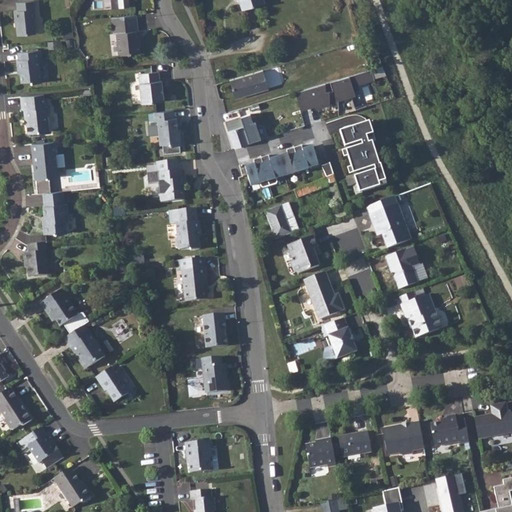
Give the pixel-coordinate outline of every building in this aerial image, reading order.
[(111,0),(112,8),(129,7),(128,0),(111,0)] [(264,0),(239,0),(242,8),(245,8),(253,5),(265,1),(264,0)] [(17,10),(13,10),(14,20),(16,20),(18,35),(35,33),(34,18),(35,16),(34,1),(16,3),(17,10)] [(122,23),(114,24),(115,34),(118,33),(120,54),(141,52),(139,39),(141,39),(140,31),(138,31),(137,22),(136,14),(122,16),(122,23)] [(113,17),(114,24),(122,23),(122,16),(113,17)] [(16,60),(17,69),(20,69),(20,74),(20,82),(30,81),(31,84),(41,83),(39,58),(42,58),(41,50),(18,53),(19,60),(16,60)] [(297,80),(310,75),(306,65),(293,70),(297,80)] [(262,69),(229,79),(235,98),(268,88),(262,69)] [(295,92),(300,110),(314,106),(315,109),(324,106),(331,104),(333,108),(335,107),(336,109),(338,109),(338,115),(355,110),(351,95),(352,87),(352,86),(375,79),(372,69),(295,92)] [(158,71),(137,73),(141,102),(163,100),(161,80),(159,80),(158,71)] [(43,95),(20,97),(21,110),(23,110),(24,120),(26,119),(27,134),(30,136),(38,136),(40,132),(47,132),(46,116),(48,113),(48,107),(44,107),(43,95)] [(173,109),(153,112),(154,120),(157,120),(160,144),(162,144),(163,153),(180,151),(179,144),(181,144),(180,133),(178,133),(176,117),(174,117),(173,109)] [(249,113),(225,121),(233,148),(251,142),(251,141),(260,138),(255,122),(252,122),(249,113)] [(369,121),(340,131),(360,192),(387,184),(382,167),(381,168),(372,142),(375,141),(369,121)] [(54,142),(31,144),(33,164),(36,164),(36,167),(34,172),(34,179),(35,179),(36,189),(43,189),(43,192),(50,192),(48,178),(57,177),(54,142)] [(301,145),(293,148),(300,171),(308,169),(308,168),(318,165),(316,160),(312,147),(302,150),(301,145)] [(282,156),(278,157),(284,176),(300,171),(293,148),(286,150),(287,154),(282,156)] [(268,155),(260,158),(269,187),(277,184),(278,182),(276,178),(284,176),(278,157),(274,158),(269,160),(268,155)] [(269,187),(260,158),(252,160),(254,164),(244,167),(250,186),(260,183),(261,187),(263,188),(269,187)] [(177,159),(156,161),(157,172),(161,172),(161,181),(158,181),(160,193),(163,193),(164,201),(185,199),(183,187),(180,187),(180,179),(182,179),(181,170),(178,170),(177,159)] [(321,166),(326,178),(333,175),(329,163),(321,166)] [(326,178),(294,190),(297,197),(329,185),(335,205),(342,203),(335,179),(333,175),(326,178)] [(43,224),(42,224),(43,233),(53,232),(56,234),(66,233),(65,220),(69,220),(67,203),(63,204),(62,191),(50,192),(43,192),(44,205),(43,206),(44,216),(45,222),(43,224)] [(369,214),(396,204),(394,197),(367,207),(369,214)] [(287,203),(265,212),(276,239),(298,230),(287,203)] [(382,234),(387,248),(411,239),(397,204),(396,204),(369,214),(372,223),(375,222),(376,226),(375,226),(374,228),(377,234),(378,235),(382,234)] [(196,207),(176,209),(177,222),(176,222),(178,237),(176,239),(177,246),(179,248),(190,247),(192,248),(200,247),(198,229),(200,229),(199,220),(197,220),(196,207)] [(176,222),(177,222),(176,209),(169,210),(170,223),(176,222)] [(313,236),(288,245),(293,259),(291,263),(294,270),(298,272),(298,273),(319,265),(315,255),(313,249),(316,248),(317,247),(313,236)] [(22,253),(23,262),(27,261),(27,267),(28,276),(47,274),(44,243),(26,244),(28,252),(22,253)] [(413,246),(385,257),(391,273),(395,271),(396,275),(394,276),(399,289),(418,282),(413,267),(420,264),(413,246)] [(127,257),(129,265),(143,264),(142,255),(127,257)] [(206,275),(207,275),(206,257),(176,260),(177,270),(182,270),(185,300),(208,298),(206,285),(207,284),(206,275)] [(325,271),(304,279),(319,319),(340,311),(340,310),(343,309),(338,294),(334,295),(332,296),(331,293),(333,292),(325,271)] [(40,302),(49,316),(52,314),(56,319),(60,326),(63,324),(70,334),(84,325),(89,322),(83,313),(78,314),(61,289),(40,302)] [(402,304),(416,298),(413,291),(399,297),(402,304)] [(402,304),(401,304),(407,322),(410,321),(416,337),(441,327),(429,294),(416,298),(402,304)] [(224,313),(203,316),(207,348),(227,346),(227,338),(224,335),(224,331),(225,330),(224,313)] [(357,351),(344,317),(324,325),(320,326),(324,337),(328,335),(332,345),(325,348),(324,358),(328,362),(357,351)] [(70,334),(63,339),(70,348),(71,348),(75,354),(77,354),(79,358),(79,361),(84,368),(87,368),(105,356),(84,325),(70,334)] [(221,356),(202,358),(205,393),(227,391),(225,364),(221,364),(221,356)] [(0,381),(2,382),(9,377),(1,363),(2,362),(0,359),(0,381)] [(294,363),(287,365),(289,374),(296,372),(294,363)] [(111,367),(95,377),(105,391),(106,390),(114,402),(129,393),(111,367)] [(11,387),(0,393),(0,410),(2,410),(7,418),(6,421),(11,429),(15,429),(21,425),(24,425),(32,420),(22,405),(24,404),(19,397),(18,398),(11,387)] [(492,414),(474,417),(478,438),(511,432),(511,413),(510,411),(507,411),(505,403),(491,406),(492,414)] [(441,422),(430,424),(430,426),(428,429),(429,434),(432,437),(434,446),(459,441),(460,443),(469,442),(464,419),(456,421),(455,415),(446,416),(447,418),(447,420),(441,422)] [(382,428),(387,455),(400,452),(403,454),(411,453),(413,450),(424,448),(419,421),(410,423),(410,425),(402,426),(402,424),(382,428)] [(41,427),(26,437),(17,443),(22,450),(28,446),(38,463),(42,460),(47,467),(63,457),(58,449),(55,450),(50,443),(53,441),(47,432),(46,434),(41,427)] [(355,454),(371,451),(367,431),(338,436),(342,457),(350,455),(350,453),(355,452),(355,454)] [(335,465),(331,438),(322,439),(323,442),(316,443),(305,445),(309,467),(327,464),(327,466),(335,465)] [(212,441),(185,444),(187,460),(189,460),(191,473),(211,471),(209,449),(213,449),(212,441)] [(70,467),(61,473),(66,479),(75,473),(70,467)] [(434,478),(442,511),(458,511),(463,511),(459,495),(468,493),(462,471),(434,478)] [(61,473),(53,479),(71,506),(78,502),(82,502),(92,496),(84,484),(83,484),(75,473),(66,479),(61,473)] [(495,509),(495,511),(511,511),(511,477),(503,479),(504,484),(494,486),(497,501),(503,499),(504,507),(495,509)] [(373,509),(373,511),(400,511),(399,506),(402,505),(398,488),(386,491),(382,492),(385,506),(373,509)] [(213,511),(215,511),(214,497),(211,497),(211,489),(190,491),(191,500),(195,500),(196,511),(213,511)] [(348,499),(320,502),(321,511),(337,511),(338,511),(349,509),(348,499)]
